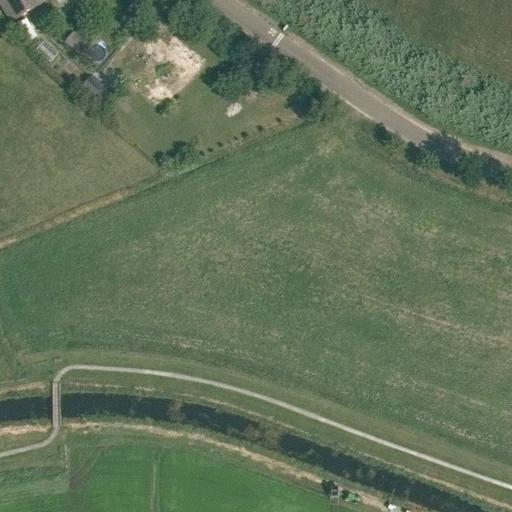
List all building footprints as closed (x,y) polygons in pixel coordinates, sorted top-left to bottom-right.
[(0,0),(0,5),(11,24),(43,4),(51,16),(71,4),(68,0),(0,0)] [(146,0),(168,16),(175,6),(166,0),(146,0)] [(24,47),(37,40),(25,20),(13,28),(24,47)] [(72,34),(64,45),(83,60),(92,50),(72,34)] [(87,83),(78,93),(90,104),(99,94),(87,83)]
